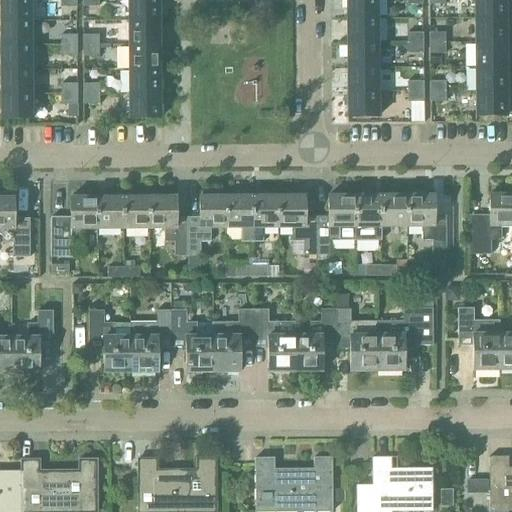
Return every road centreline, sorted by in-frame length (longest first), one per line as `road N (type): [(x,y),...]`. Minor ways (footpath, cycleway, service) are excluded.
road 1 (residential): [(0,419),(511,417)]
road 2 (residential): [(0,159),(308,157)]
road 3 (residential): [(308,157),(511,156)]
road 4 (residential): [(308,157),(308,0)]
